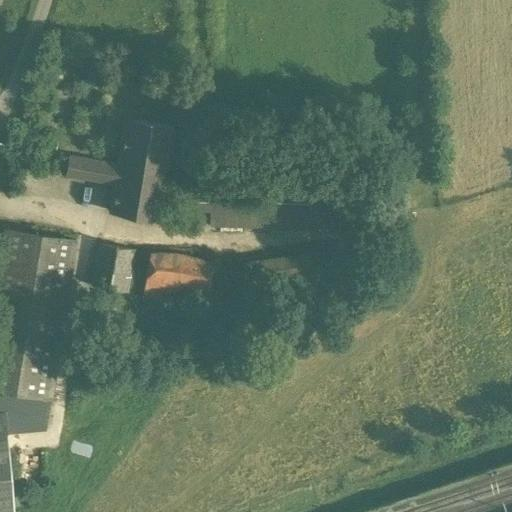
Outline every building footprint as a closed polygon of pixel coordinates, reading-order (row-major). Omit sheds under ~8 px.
[(47,74),(62,78),(65,65),(51,61),(49,68),(47,74)] [(158,218),(173,126),(124,118),(117,161),(68,153),(64,175),(113,183),(108,210),(158,218)] [(335,228),(336,169),(194,168),(193,211),(209,211),(209,227),(335,228)] [(6,395),(50,398),(76,238),(31,232),(6,395)] [(134,248),(97,242),(90,285),(127,291),(134,248)] [(213,260),(150,249),(142,295),(206,306),(213,260)] [(266,303),(265,297),(326,289),(321,250),(241,260),(247,306),(266,303)]
